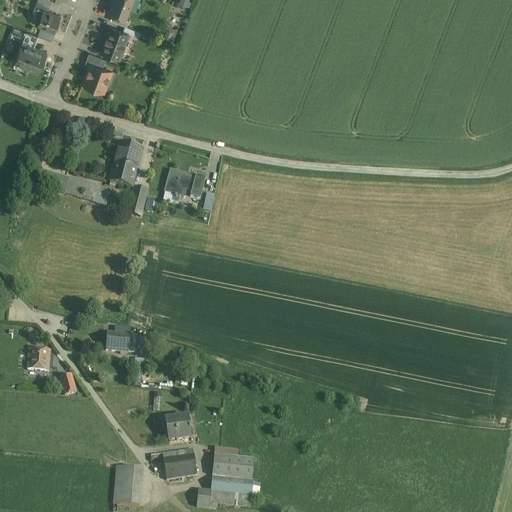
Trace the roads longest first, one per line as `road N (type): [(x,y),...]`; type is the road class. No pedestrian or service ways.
road 1 (unclassified): [(262,160),(457,175),(511,167)]
road 2 (residential): [(0,279),(138,454)]
road 3 (residential): [(49,101),(262,160)]
